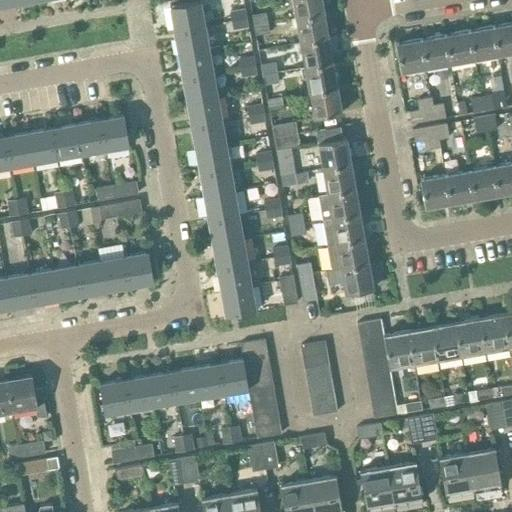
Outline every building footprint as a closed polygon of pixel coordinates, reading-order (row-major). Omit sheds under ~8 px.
[(174,29),(204,24),(199,0),(170,6),(174,29)] [(292,0),(295,16),(323,11),(321,0),(292,0)] [(246,8),(230,11),(231,19),(247,16),(246,8)] [(295,16),(300,41),(328,36),(323,11),(295,16)] [(267,12),(252,14),(253,23),(268,21),(267,12)] [(233,30),(249,27),(247,16),(231,19),(233,30)] [(255,35),(270,33),(268,21),(253,23),(255,35)] [(511,21),(492,25),(498,53),(511,50),(511,21)] [(208,48),(204,24),(174,29),(178,53),(208,48)] [(492,25),(469,30),(474,58),(498,53),(492,25)] [(469,30),(444,34),(449,62),(474,58),(469,30)] [(444,34),(420,38),(426,66),(449,62),(444,34)] [(300,41),(304,66),(332,61),(328,36),(300,41)] [(426,66),(420,38),(396,43),(401,71),(426,66)] [(178,53),(183,76),(212,71),(208,48),(178,53)] [(253,55),(238,58),(239,66),(255,63),(253,55)] [(276,61),(261,64),(263,74),(277,71),(276,61)] [(337,86),(332,61),(304,66),(309,91),(337,86)] [(242,77),(257,74),(255,63),(239,66),(242,77)] [(183,76),(187,100),(216,95),(212,71),(183,76)] [(265,84),(279,82),(277,71),(263,74),(265,84)] [(337,86),(309,91),(313,117),(341,112),(337,86)] [(494,108),(491,94),(481,96),(483,110),(494,108)] [(187,100),(191,124),(221,119),(216,95),(187,100)] [(284,107),(282,96),(266,99),(268,110),(284,107)] [(435,118),(432,104),(431,96),(417,98),(419,109),(409,110),(411,122),(435,118)] [(470,98),(472,113),(483,110),(481,96),(470,98)] [(467,113),(464,100),(456,102),(459,115),(467,113)] [(432,104),(435,118),(445,116),(442,102),(432,104)] [(262,103),(247,106),(248,114),(264,111),(262,103)] [(250,124),(265,121),(264,111),(248,114),(250,124)] [(498,128),(495,113),(483,115),(486,130),(498,128)] [(98,119),(104,148),(128,144),(122,114),(98,119)] [(473,117),(476,132),(486,130),(483,115),(473,117)] [(98,119),(75,123),(80,152),(104,148),(98,119)] [(191,124),(195,148),(225,142),(221,119),(191,124)] [(273,137),(297,133),(295,120),(271,125),(273,137)] [(436,124),(438,138),(448,136),(446,122),(436,124)] [(75,123),(51,127),(57,156),(80,152),(75,123)] [(438,138),(436,124),(412,128),(414,140),(424,139),(425,149),(440,146),(438,138)] [(51,127),(28,131),(33,161),(57,156),(51,127)] [(9,165),(33,161),(28,131),(4,136),(9,165)] [(297,133),(273,137),(276,150),(299,145),(297,133)] [(0,166),(9,165),(4,136),(0,136),(0,166)] [(322,168),(350,162),(345,137),(318,142),(322,168)] [(195,148),(200,175),(230,170),(225,142),(195,148)] [(272,152),(255,155),(257,165),(274,162),(272,152)] [(511,161),(493,165),(498,193),(511,190),(511,161)] [(275,172),(274,162),(257,165),(259,175),(275,172)] [(278,165),(280,175),(294,172),(292,162),(278,165)] [(355,188),(350,162),(322,168),(327,192),(355,188)] [(493,165),(469,169),(474,197),(498,193),(493,165)] [(469,169),(444,174),(450,202),(474,197),(469,169)] [(200,175),(204,195),(233,189),(230,170),(200,175)] [(296,183),(294,172),(280,175),(282,186),(296,183)] [(450,202),(444,174),(420,178),(425,206),(450,202)] [(111,184),(113,197),(137,193),(134,180),(111,184)] [(113,197),(111,184),(95,187),(97,200),(113,197)] [(359,212),(355,188),(327,192),(317,194),(322,219),(359,212)] [(75,204),(72,189),(63,190),(66,206),(75,204)] [(204,195),(208,218),(238,213),(233,189),(204,195)] [(54,192),(57,208),(66,206),(63,190),(54,192)] [(27,212),(25,197),(15,199),(18,214),(27,212)] [(281,206),(279,197),(263,199),(265,209),(281,206)] [(113,203),(116,216),(140,211),(138,198),(113,203)] [(7,200),(10,215),(18,214),(15,199),(7,200)] [(116,216),(113,203),(98,206),(100,219),(116,216)] [(267,218),(283,216),(281,206),(265,209),(267,218)] [(79,225),(76,210),(66,211),(69,227),(79,225)] [(58,213),(60,228),(69,227),(66,211),(58,213)] [(302,212),(287,215),(289,225),(304,222),(302,212)] [(364,237),(359,212),(322,219),(326,244),(364,237)] [(208,218),(212,242),(242,237),(238,213),(208,218)] [(32,234),(29,217),(19,219),(22,235),(32,234)] [(11,221),(14,237),(22,235),(19,219),(11,221)] [(291,236),(306,233),(304,222),(289,225),(291,236)] [(212,242),(216,265),(246,260),(242,237),(212,242)] [(368,262),(364,237),(326,244),(331,269),(368,262)] [(288,244),(272,247),(274,255),(289,253),(288,244)] [(123,255),(128,284),(153,280),(147,251),(123,255)] [(275,266),(291,263),(289,253),(274,255),(275,266)] [(104,289),(128,284),(123,255),(99,259),(104,289)] [(81,293),(104,289),(99,259),(75,263),(81,293)] [(216,265),(221,289),(250,284),(246,260),(216,265)] [(298,275),(311,272),(309,261),(296,263),(298,275)] [(331,269),(325,270),(328,284),(343,281),(345,292),(373,287),(368,262),(331,269)] [(57,297),(81,293),(75,263),(52,268),(57,297)] [(34,301),(57,297),(52,268),(28,272),(34,301)] [(10,306),(34,301),(28,272),(5,276),(10,306)] [(311,272),(298,275),(303,300),(316,297),(311,272)] [(283,303),(297,301),(292,273),(278,276),(283,303)] [(0,307),(10,306),(5,276),(0,276),(0,307)] [(250,284),(221,289),(225,314),(255,308),(250,284)] [(511,310),(502,313),(508,347),(511,346),(511,310)] [(502,313),(478,317),(484,351),(508,347),(502,313)] [(478,317),(454,321),(461,355),(484,351),(478,317)] [(358,334),(382,330),(380,318),(356,322),(358,334)] [(454,321),(431,325),(437,359),(461,355),(454,321)] [(413,363),(437,359),(431,325),(407,329),(413,363)] [(413,363),(407,329),(383,333),(389,368),(413,363)] [(382,330),(358,334),(360,346),(384,341),(382,330)] [(242,354),(265,350),(263,338),(240,342),(242,354)] [(302,356),(326,351),(324,340),(300,344),(302,356)] [(362,358),(386,353),(384,341),(360,346),(362,358)] [(244,366),(268,361),(265,350),(242,354),(244,366)] [(305,368),(328,363),(326,351),(302,356),(305,368)] [(364,370),(388,365),(386,353),(362,358),(364,370)] [(218,362),(223,392),(247,387),(242,358),(218,362)] [(268,361),(244,366),(246,378),(270,373),(268,361)] [(218,362),(194,366),(199,396),(223,392),(218,362)] [(307,379),(330,375),(328,363),(305,368),(307,379)] [(388,365),(364,370),(367,382),(390,377),(388,365)] [(194,366),(170,370),(176,400),(199,396),(194,366)] [(170,370),(147,374),(152,404),(176,400),(170,370)] [(248,390),(272,385),(270,373),(246,378),(248,390)] [(6,378),(12,410),(35,406),(36,416),(45,415),(42,387),(33,388),(31,374),(6,378)] [(128,408),(152,404),(147,374),(123,379),(128,408)] [(330,375),(307,379),(309,391),(332,387),(330,375)] [(390,377),(367,382),(369,393),(393,389),(390,377)] [(0,412),(12,410),(6,378),(0,379),(0,412)] [(128,408),(123,379),(99,383),(104,412),(128,408)] [(511,393),(511,383),(500,386),(502,395),(511,393)] [(250,401),(274,397),(272,385),(248,390),(250,401)] [(311,403),(334,398),(332,387),(309,391),(311,403)] [(493,396),(491,388),(476,390),(477,399),(493,396)] [(371,405),(395,401),(393,389),(369,393),(371,405)] [(469,401),(467,392),(452,394),(453,404),(469,401)] [(445,405),(444,396),(428,398),(430,407),(445,405)] [(252,413),(276,409),(274,397),(250,401),(252,413)] [(334,398),(311,403),(313,414),(336,410),(334,398)] [(498,401),(503,427),(511,425),(511,403),(511,399),(498,401)] [(421,409),(420,400),(404,403),(406,411),(421,409)] [(395,401),(371,405),(373,420),(397,416),(395,401)] [(503,427),(498,401),(485,404),(490,429),(503,427)] [(254,425),(278,421),(276,409),(252,413),(254,425)] [(419,415),(424,441),(437,439),(432,413),(419,415)] [(424,441),(419,415),(406,417),(393,419),(395,430),(408,428),(411,443),(424,441)] [(278,421),(254,425),(256,437),(280,433),(278,421)] [(380,422),(374,423),(355,426),(358,438),(382,434),(380,422)] [(241,440),(239,424),(229,426),(232,441),(241,440)] [(220,428),(223,443),(232,441),(229,426),(220,428)] [(325,444),(323,432),(299,436),(302,448),(325,444)] [(194,449),(192,433),(182,435),(185,450),(194,449)] [(173,436),(175,452),(185,450),(182,435),(173,436)] [(17,444),(20,456),(44,452),(42,439),(17,444)] [(260,443),(265,468),(278,466),(273,440),(260,443)] [(135,445),(137,458),(153,455),(150,443),(135,445)] [(265,468),(260,443),(247,445),(251,471),(265,468)] [(20,456),(17,444),(7,446),(9,458),(20,456)] [(137,458),(135,445),(111,449),(113,462),(137,458)] [(466,451),(473,491),(501,486),(494,447),(466,451)] [(473,491),(466,451),(439,456),(446,496),(473,491)] [(181,457),(186,482),(199,480),(194,455),(181,457)] [(186,482),(181,457),(168,459),(173,485),(186,482)] [(17,463),(19,475),(47,470),(45,458),(17,463)] [(393,497),(394,504),(422,500),(415,460),(387,465),(393,497)] [(114,469),(116,481),(144,476),(141,464),(114,469)] [(394,504),(393,497),(387,465),(359,470),(366,509),(394,504)] [(311,497),(313,511),(342,511),(335,474),(307,479),(311,497)] [(313,511),(311,497),(307,479),(280,484),(284,511),(313,511)] [(228,492),(229,497),(231,511),(260,511),(256,487),(228,492)] [(231,511),(229,497),(228,492),(200,497),(203,511),(231,511)] [(149,506),(150,511),(178,511),(177,501),(149,506)] [(52,511),(51,503),(39,505),(40,511),(52,511)]
